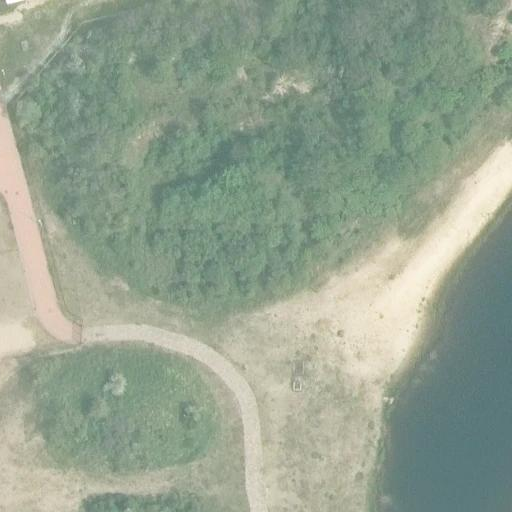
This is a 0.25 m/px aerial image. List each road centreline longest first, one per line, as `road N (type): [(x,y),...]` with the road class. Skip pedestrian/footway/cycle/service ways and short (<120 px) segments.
road 1 (track): [(251,458),(244,390),(511,132)]
road 2 (track): [(251,458),(0,508)]
